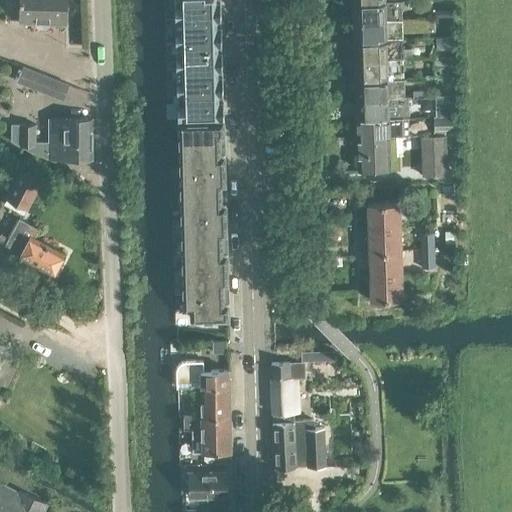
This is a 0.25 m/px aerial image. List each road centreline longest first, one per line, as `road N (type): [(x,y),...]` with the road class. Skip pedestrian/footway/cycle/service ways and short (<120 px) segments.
road 1 (unclassified): [(122,511),(102,0)]
road 2 (secondary): [(261,511),(246,0)]
road 3 (track): [(0,284),(114,346)]
